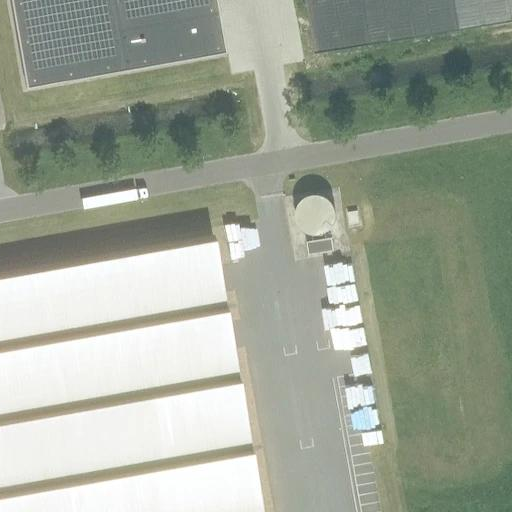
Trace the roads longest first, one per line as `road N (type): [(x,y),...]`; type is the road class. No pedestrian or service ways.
road 1 (unclassified): [(511,118),(0,211)]
road 2 (unknown): [(257,164),(322,511)]
